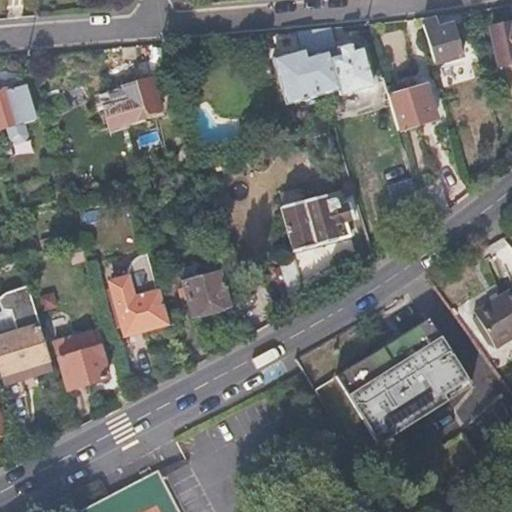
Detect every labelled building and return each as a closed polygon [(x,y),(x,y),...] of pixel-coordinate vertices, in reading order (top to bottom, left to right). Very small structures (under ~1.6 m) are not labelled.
[(422,24),(434,64),(462,56),(453,25),(435,30),(432,21),(422,24)] [(511,23),(490,27),(498,66),(511,63),(511,23)] [(330,27),(298,31),(302,50),(272,60),(287,107),(339,90),(329,58),(339,55),(337,46),(330,27)] [(339,90),(340,96),(373,86),(362,46),(352,50),(349,42),(337,46),(339,55),(329,58),(339,90)] [(119,105),(125,126),(160,114),(150,79),(122,87),(126,102),(119,105)] [(386,88),(398,129),(432,120),(423,86),(407,90),(405,82),(386,88)] [(0,92),(0,128),(33,119),(29,103),(15,105),(11,89),(0,92)] [(420,184),(429,213),(448,207),(439,178),(420,184)] [(359,234),(350,203),(339,206),(336,198),(327,201),(325,195),(281,208),(294,252),(359,234)] [(130,267),(128,278),(111,283),(125,334),(166,324),(147,254),(138,259),(130,267)] [(16,256),(9,258),(12,268),(19,266),(16,256)] [(230,307),(221,273),(184,282),(193,316),(230,307)] [(47,360),(37,328),(40,327),(28,289),(7,296),(0,301),(0,302),(3,312),(12,313),(14,322),(2,325),(1,323),(0,323),(0,370),(1,375),(18,369),(47,360)] [(511,289),(477,307),(499,345),(511,338),(511,289)] [(453,368),(424,319),(331,378),(361,425),(453,368)] [(99,347),(105,366),(109,363),(99,331),(90,334),(95,348),(99,347)] [(108,378),(105,366),(99,347),(95,348),(90,334),(54,344),(69,390),(108,378)] [(179,511),(160,473),(81,511),(80,511),(179,511)]
